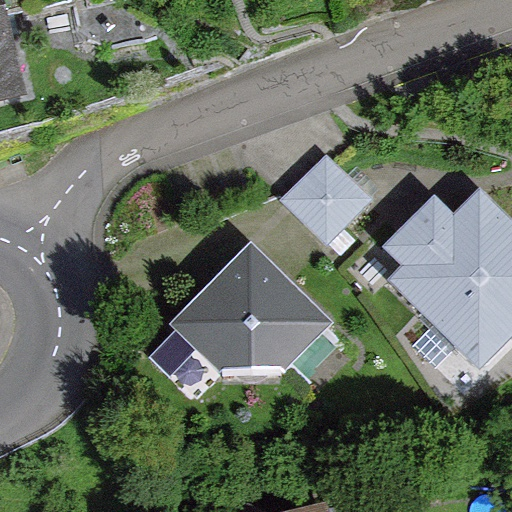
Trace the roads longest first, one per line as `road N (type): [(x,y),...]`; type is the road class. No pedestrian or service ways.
road 1 (residential): [(27,244),(90,170),(137,142),(511,0)]
road 2 (residential): [(0,422),(39,390),(62,337),(57,291),(27,244)]
